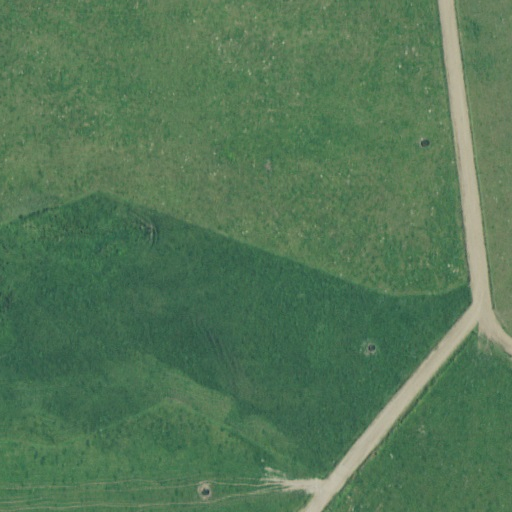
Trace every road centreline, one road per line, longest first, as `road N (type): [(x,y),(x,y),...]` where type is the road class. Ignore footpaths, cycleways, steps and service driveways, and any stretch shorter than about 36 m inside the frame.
road 1 (track): [(489,281),(311,511)]
road 2 (track): [(445,0),(489,281)]
